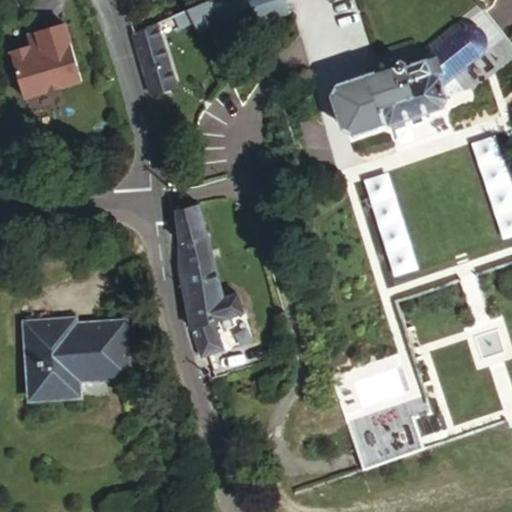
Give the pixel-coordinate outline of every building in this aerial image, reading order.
[(236,13),(229,0),(207,0),(189,9),(134,36),(153,94),(177,85),(163,38),(198,21),(202,30),(236,13)] [(32,42),(12,47),(27,98),(84,82),(68,26),(40,34),(41,39),(32,42)] [(452,52),(406,67),(399,62),(394,64),(391,68),(392,72),(339,90),(335,100),(344,128),(355,133),(386,123),(392,128),(411,121),(412,125),(416,127),(422,125),(424,120),(422,117),(442,109),(445,101),(439,80),(459,71),(461,69),(464,67),(465,64),(465,61),(464,58),(462,55),(460,53),(457,52),(455,52),(452,52)] [(194,205),(177,210),(182,230),(180,271),(190,324),(201,356),(223,347),(215,323),(245,312),(239,293),(224,299),(194,205)] [(28,368),(30,400),(78,396),(77,382),(132,377),(127,324),(73,329),(72,320),(24,325),(28,368)] [(408,406),(401,408),(350,423),(365,471),(427,449),(416,417),(412,418),(408,406)]
